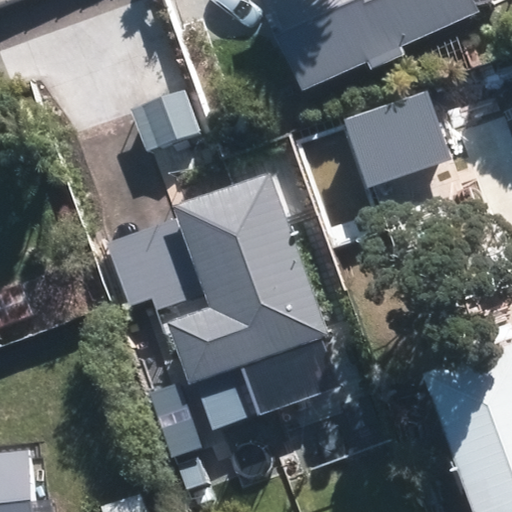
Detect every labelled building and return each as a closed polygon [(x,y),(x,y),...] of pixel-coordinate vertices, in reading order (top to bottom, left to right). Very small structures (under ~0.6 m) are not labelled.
[(277,0),(312,75),(472,3),(471,0),(277,0)] [(208,139),(187,93),(129,120),(150,165),(208,139)] [(226,312),(184,326),(201,374),(327,332),(278,188),(193,216),(226,312)] [(173,225),(119,244),(136,295),(191,276),(173,225)] [(511,511),(511,353),(444,377),(491,511),(511,511)] [(32,511),(28,457),(0,459),(0,511),(32,511)]
